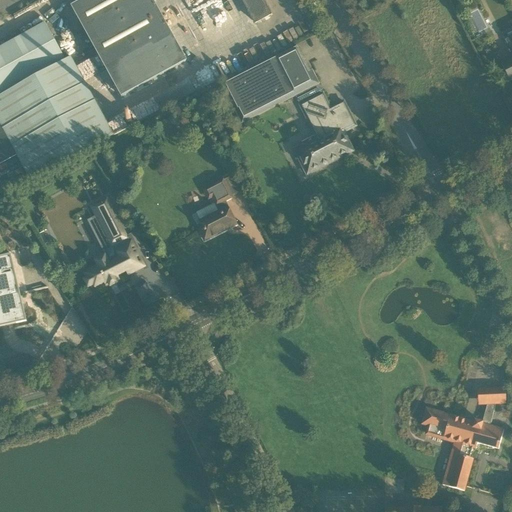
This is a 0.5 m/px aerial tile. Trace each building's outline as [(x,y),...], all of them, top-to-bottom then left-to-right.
[(86,0),(73,8),(104,65),(107,71),(114,84),(121,97),(185,62),(150,0),(86,0)] [(242,0),(255,23),(269,15),(261,0),(242,0)] [(316,16),(307,20),(311,27),(319,22),(316,16)] [(0,47),(0,95),(65,60),(45,23),(0,47)] [(333,31),(330,26),(320,31),(323,36),(333,31)] [(508,45),(511,43),(511,45),(511,59),(501,65),(503,68),(501,69),(506,79),(508,78),(510,81),(511,79),(511,32),(503,37),(508,45)] [(297,47),(225,84),(237,107),(233,109),(241,124),(295,96),(315,136),(316,135),(319,140),(303,148),(301,146),(292,150),(296,158),(299,157),(307,173),(352,151),(342,133),(356,126),(343,102),(330,109),(323,94),(319,96),(313,86),(318,84),(311,71),(309,72),(297,47)] [(0,125),(29,179),(112,133),(71,58),(0,96),(0,125)] [(114,84),(107,71),(101,75),(108,87),(114,84)] [(188,80),(156,97),(163,110),(195,93),(188,80)] [(0,129),(0,163),(14,156),(0,129)] [(201,223),(200,231),(204,240),(236,224),(227,207),(229,207),(226,202),(233,198),(223,179),(202,190),(208,201),(212,199),(218,212),(200,221),(201,223)] [(109,285),(109,286),(110,287),(117,283),(116,281),(118,280),(117,276),(126,271),(128,275),(144,266),(132,242),(131,242),(129,237),(127,238),(107,199),(92,207),(108,240),(107,241),(109,243),(110,242),(112,247),(114,246),(119,256),(108,261),(105,255),(95,260),(98,266),(84,273),(87,278),(84,280),(88,287),(93,285),(95,287),(104,282),(106,286),(109,285)] [(0,323),(15,320),(15,323),(25,321),(21,303),(14,305),(12,296),(18,294),(9,255),(10,255),(9,253),(0,255),(0,323)] [(421,425),(429,427),(428,434),(444,438),(445,441),(454,443),(442,485),(464,491),(473,459),(469,458),(472,448),(476,449),(477,443),(498,449),(504,430),(489,426),(495,404),(506,404),(505,387),(477,388),(479,405),(487,405),(482,423),(475,421),(474,423),(463,421),(464,419),(450,415),(450,416),(425,409),(421,425)]
